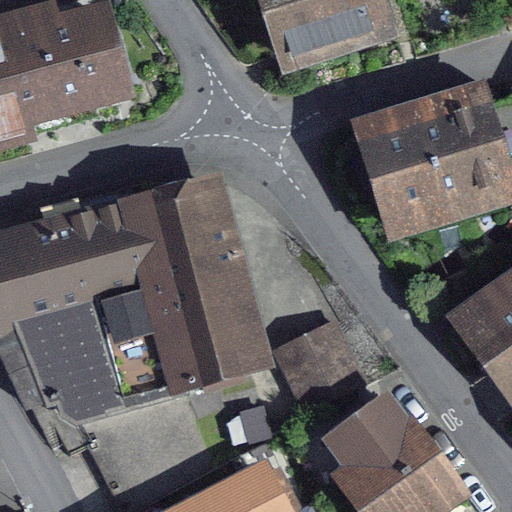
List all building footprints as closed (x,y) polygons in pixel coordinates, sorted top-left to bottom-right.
[(389,0),(256,0),(282,74),(401,34),(389,0)] [(140,101),(112,1),(63,15),(59,2),(0,18),(0,153),(40,143),(36,130),(140,101)] [(511,98),(495,104),(486,74),(349,117),(389,242),(511,203),(511,98)] [(246,382),(244,375),(275,366),(271,351),(219,169),(0,231),(0,336),(15,333),(46,409),(55,407),(57,416),(77,427),(78,426),(219,387),(220,389),(246,382)] [(511,406),(511,267),(446,315),(511,406)] [(338,319),(271,351),(301,412),(367,380),(338,319)] [(219,387),(78,426),(121,511),(128,511),(219,467),(197,423),(223,410),(220,389),(219,387)] [(409,415),(388,387),(320,438),(341,466),(330,474),(358,511),(448,511),(474,493),(414,412),(409,415)] [(274,437),(264,404),(238,412),(248,445),(274,437)] [(303,511),(305,511),(281,465),(271,470),(265,457),(158,511),(303,511)]
